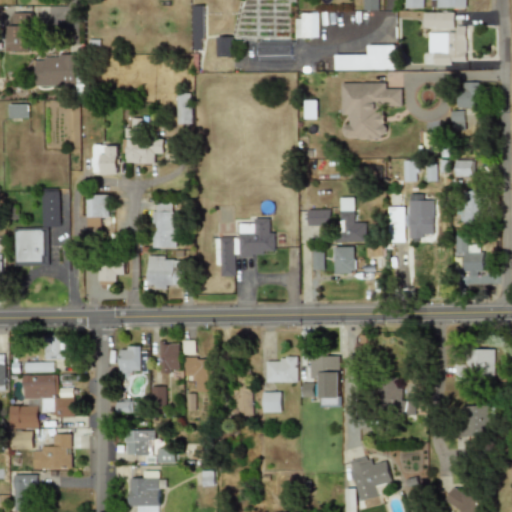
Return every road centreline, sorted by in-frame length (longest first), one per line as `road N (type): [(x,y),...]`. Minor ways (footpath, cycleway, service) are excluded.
road 1 (tertiary): [(0,320),(511,313)]
road 2 (residential): [(508,314),(498,0)]
road 3 (residential): [(100,511),(99,320)]
